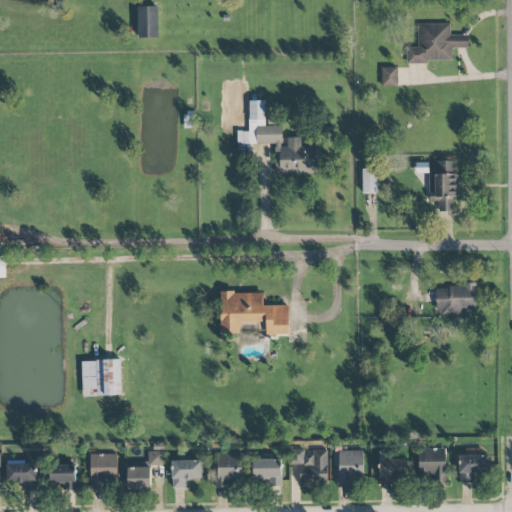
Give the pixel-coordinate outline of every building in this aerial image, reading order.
[(138,38),(158,38),(158,6),(137,7),(138,38)] [(418,23),(418,47),(406,47),(406,61),(452,61),(452,48),(468,48),(468,35),(449,35),(449,23),(418,23)] [(397,67),(381,67),(381,86),(397,86),(397,67)] [(320,174),(320,146),(301,146),(301,138),(287,138),(287,146),(282,146),(282,126),(265,126),(265,101),(249,101),(249,119),(241,119),(241,144),(275,144),(275,174),(320,174)] [(455,161),(436,161),(436,174),(428,174),(428,204),(438,204),(438,211),(453,211),(453,197),(455,197),(455,161)] [(363,193),(377,193),(377,169),(362,169),(363,193)] [(436,286),(437,314),(475,313),(475,285),(436,286)] [(289,334),(289,305),(264,305),(263,292),(220,293),(220,334),(239,334),(239,322),(267,322),(267,335),(289,334)] [(259,323),(240,323),(240,333),(259,332),(259,323)] [(81,361),(83,397),(122,395),(120,359),(81,361)] [(289,449),(289,464),(300,465),(299,483),(327,483),(328,450),(308,450),(289,449)] [(446,449),(419,449),(419,481),(446,481),(446,449)] [(164,466),(163,451),(148,452),(148,461),(135,462),(135,466),(164,466)] [(363,451),(337,451),(338,483),(364,482),(363,451)] [(241,486),(242,453),(215,453),(215,486),(241,486)] [(116,454),(89,455),(91,489),(104,489),(104,480),(117,480),(116,454)] [(473,482),(473,473),(489,473),(489,455),(459,455),(459,483),(473,482)] [(252,460),(253,479),(269,479),(269,487),(281,487),(281,459),(252,460)] [(380,459),(379,484),(403,485),(404,459),(380,459)] [(201,460),(172,461),(172,488),(185,488),(185,479),(201,479),(201,460)] [(36,463),(7,462),(6,482),(23,482),(22,490),(36,491),(36,463)] [(50,481),(62,480),(62,490),(75,489),(74,464),(49,466),(50,481)] [(150,467),(127,468),(127,489),(151,489),(150,467)]
